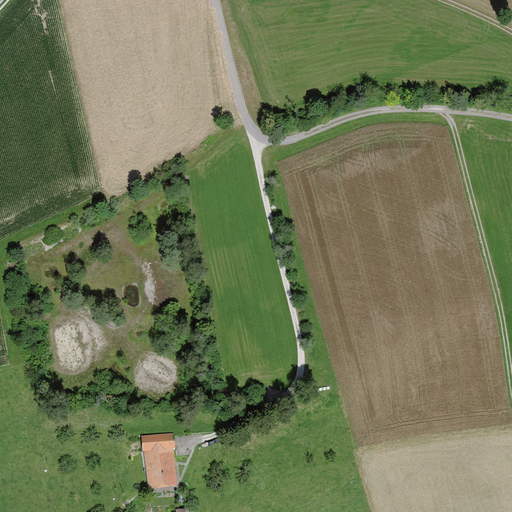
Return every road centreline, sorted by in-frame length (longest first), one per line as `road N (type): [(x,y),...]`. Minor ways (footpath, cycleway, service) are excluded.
road 1 (residential): [(256,132),(299,374),(280,398),(216,434),(177,444)]
road 2 (track): [(441,108),(455,132),(511,388)]
road 3 (residential): [(256,132),(291,139),(391,108),(511,118)]
road 4 (residential): [(214,0),(240,106),(256,132)]
